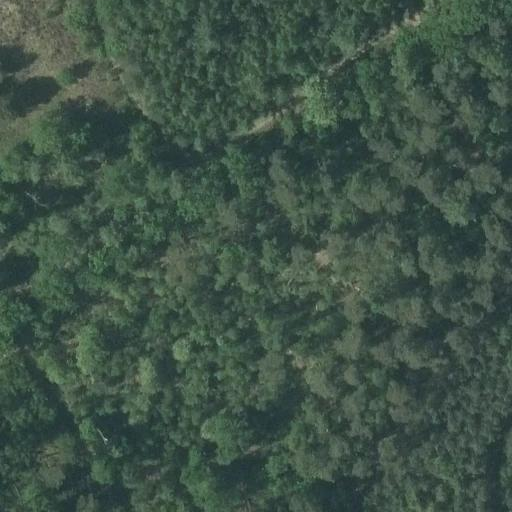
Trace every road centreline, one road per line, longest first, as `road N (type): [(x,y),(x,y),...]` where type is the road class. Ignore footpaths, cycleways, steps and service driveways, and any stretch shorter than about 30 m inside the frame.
road 1 (unknown): [(353,511),(399,372),(511,248)]
road 2 (track): [(172,169),(422,0)]
road 3 (unknown): [(407,0),(511,245)]
road 4 (track): [(172,169),(0,290)]
road 5 (unknown): [(511,364),(476,457),(485,511)]
